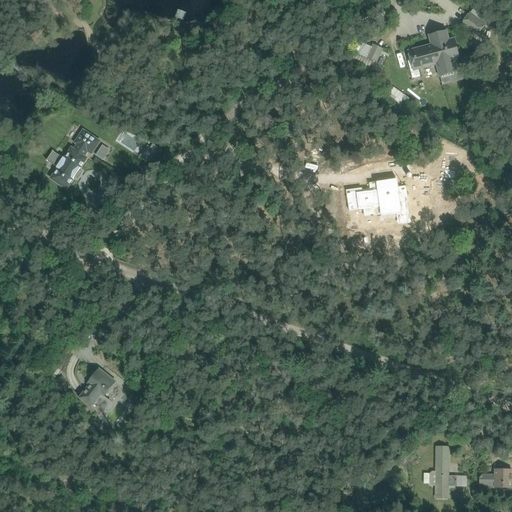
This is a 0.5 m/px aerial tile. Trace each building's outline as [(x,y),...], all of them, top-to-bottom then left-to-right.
[(485,24),(478,20),(470,14),(463,24),(477,35),(485,24)] [(457,59),(455,50),(452,40),(449,41),(447,33),(430,37),(432,45),(412,50),(417,69),(437,64),(440,75),(457,71),(454,60),(457,59)] [(373,44),(367,57),(378,62),(384,49),(373,44)] [(115,81),(107,93),(121,102),(129,90),(115,81)] [(392,87),(387,96),(405,107),(410,98),(392,87)] [(58,169),(52,179),(67,188),(73,179),(81,168),(80,168),(87,158),(84,157),(88,151),(91,153),(99,141),(84,131),(81,136),(80,135),(78,138),(79,138),(76,143),(78,144),(74,150),(72,149),(65,158),(64,157),(57,168),(58,169)] [(153,143),(151,147),(147,145),(140,157),(150,163),(157,151),(159,148),(153,143)] [(443,177),(443,178),(457,179),(457,178),(455,178),(456,171),(445,170),(444,177),(443,177)] [(346,189),(344,190),(347,211),(349,211),(348,210),(395,204),(398,224),(408,223),(410,223),(405,186),(404,186),(404,188),(360,193),(360,189),(346,191),(346,189)] [(113,386),(116,382),(99,369),(96,373),(95,372),(91,378),(92,379),(88,383),(91,384),(88,388),(87,387),(80,397),(91,406),(101,394),(104,396),(107,393),(108,393),(114,386),(113,386)] [(64,377),(49,382),(52,393),(67,389),(64,377)] [(165,380),(149,385),(156,405),(171,400),(165,380)] [(432,472),(429,474),(429,484),(433,487),(436,487),(436,498),(448,498),(448,486),(457,486),(457,476),(448,476),(449,448),(437,448),(437,472),(432,472)] [(480,475),(480,485),(495,485),(495,488),(511,488),(511,476),(511,470),(495,470),(495,476),(480,475)]
